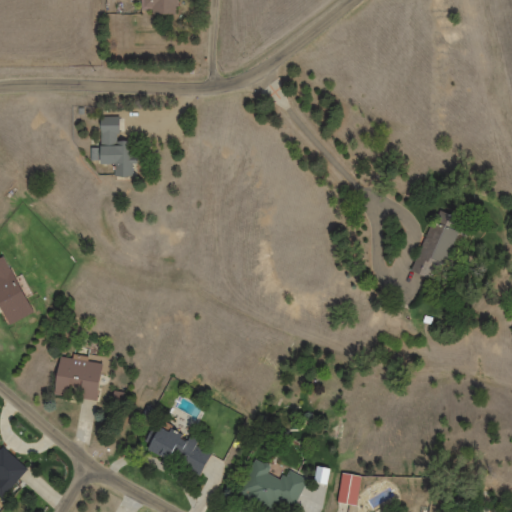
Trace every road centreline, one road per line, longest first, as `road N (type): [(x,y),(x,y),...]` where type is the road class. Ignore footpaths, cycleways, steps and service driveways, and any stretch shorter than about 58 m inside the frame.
road 1 (residential): [(0,87),(225,84),(281,58),(355,0)]
road 2 (residential): [(174,511),(92,465),(0,381)]
